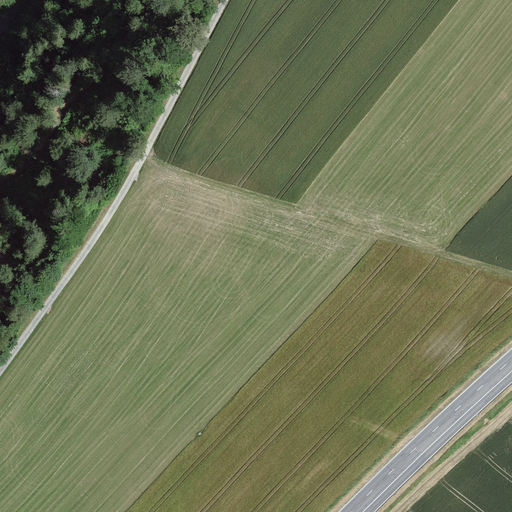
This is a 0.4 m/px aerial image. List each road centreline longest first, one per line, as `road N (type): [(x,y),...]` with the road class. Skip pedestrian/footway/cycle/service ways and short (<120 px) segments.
road 1 (track): [(224,0),(123,191),(0,371)]
road 2 (primary): [(511,365),(357,511)]
